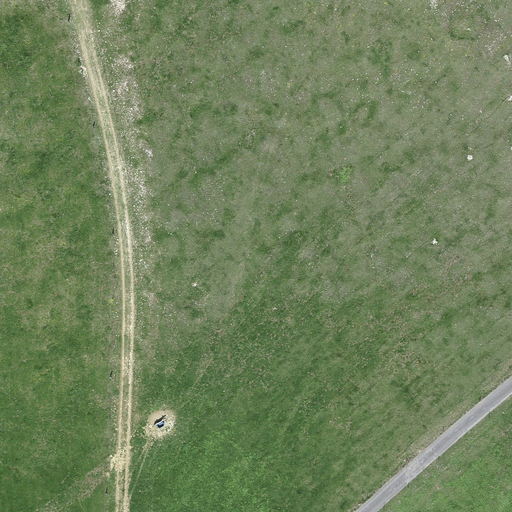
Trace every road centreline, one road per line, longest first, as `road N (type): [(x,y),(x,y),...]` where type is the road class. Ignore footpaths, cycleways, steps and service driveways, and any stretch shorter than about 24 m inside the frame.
road 1 (track): [(78,0),(121,200),(128,293),(120,511)]
road 2 (unclassified): [(361,511),(511,379)]
